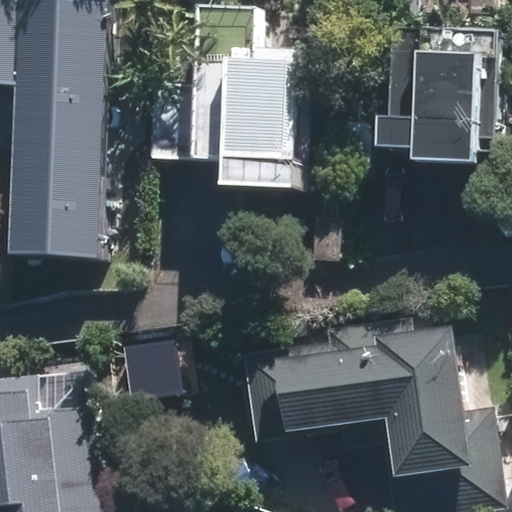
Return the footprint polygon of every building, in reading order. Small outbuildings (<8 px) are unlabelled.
[(0,0),(0,82),(17,83),(19,0),(0,0)] [(104,0),(92,0),(19,0),(17,83),(12,252),(97,254),(104,0)] [(152,154),(152,161),(224,163),(223,184),(295,186),(296,149),(306,150),(308,85),(295,84),(296,52),(256,51),(258,6),(200,4),(197,90),(155,88),(154,105),(143,105),(142,154),(152,154)] [(401,19),(399,106),(387,106),(387,139),(422,139),(422,153),(485,154),(485,144),(507,144),(509,21),(401,19)] [(320,258),(345,259),(346,217),(321,216),(320,258)] [(401,511),(463,511),(511,506),(511,482),(503,403),(471,407),(462,321),(420,326),(419,315),(336,324),(338,341),(253,350),(263,437),(350,428),(350,444),(394,439),(401,511)] [(111,511),(96,369),(0,379),(0,501),(6,500),(7,511),(111,511)]
